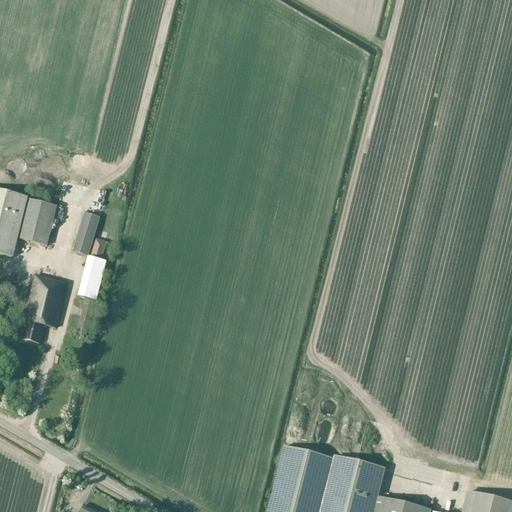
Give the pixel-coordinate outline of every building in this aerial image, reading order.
[(18,240),(28,200),(28,199),(0,191),(0,255),(13,259),(18,240)] [(28,200),(18,240),(47,247),(58,208),(28,200)] [(72,252),(89,258),(100,219),(84,214),(72,252)] [(91,256),(102,260),(107,243),(96,239),(91,256)] [(106,263),(88,259),(78,297),(96,302),(106,263)] [(56,330),(68,284),(35,275),(24,321),(20,321),(19,326),(25,327),(21,341),(40,346),(44,327),(56,330)] [(83,302),(76,335),(86,337),(93,304),(83,302)] [(462,511),(431,511),(377,498),(384,473),(285,448),(268,511),(511,511),(511,503),(467,492),(462,511)]
